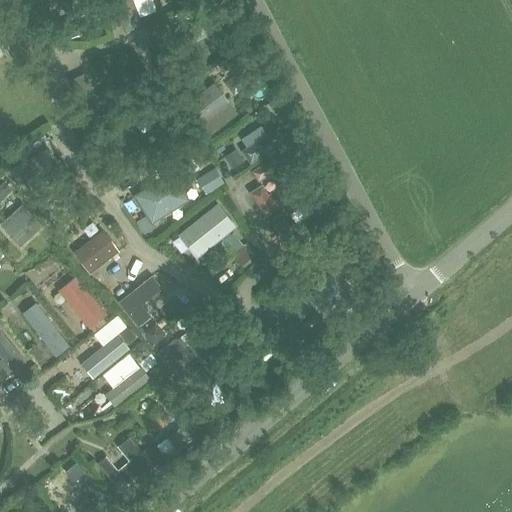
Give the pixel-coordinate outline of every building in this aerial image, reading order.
[(113,0),(125,32),(142,26),(132,0),(113,0)] [(96,11),(78,18),(84,34),(102,27),(96,11)] [(189,25),(175,33),(193,64),(227,43),(219,30),(211,17),(191,29),(189,25)] [(105,113),(118,105),(110,90),(97,96),(86,73),(71,81),(94,128),(108,120),(105,113)] [(233,104),(215,83),(183,107),(202,128),(233,104)] [(182,135),(159,105),(146,114),(170,145),(182,135)] [(267,134),(261,125),(242,138),(248,147),(243,150),(251,164),(287,141),(278,127),(267,134)] [(189,133),(199,147),(209,140),(199,126),(189,133)] [(33,156),(11,170),(18,182),(22,179),(23,180),(31,194),(65,174),(56,160),(41,170),(33,156)] [(259,183),(276,172),(268,160),(251,171),(259,183)] [(207,194),(226,183),(216,168),(198,179),(207,194)] [(191,202),(173,172),(134,195),(152,226),(191,202)] [(266,217),(300,195),(290,181),(269,194),(263,184),(250,192),(266,217)] [(0,202),(12,190),(4,182),(0,185),(0,202)] [(197,259),(237,227),(218,203),(178,235),(197,259)] [(22,206),(1,225),(20,246),(41,227),(22,206)] [(287,253),(294,249),(331,225),(322,212),(300,226),(296,220),(274,235),(287,253)] [(90,274),(92,273),(120,252),(104,230),(74,253),(90,274)] [(306,297),(323,320),(356,293),(338,269),(305,295),(306,297)] [(136,328),(151,316),(142,305),(163,288),(153,275),(117,303),(136,328)] [(108,315),(76,276),(58,291),(89,329),(108,315)] [(55,356),(69,345),(36,301),(22,312),(55,356)] [(95,334),(105,345),(127,326),(118,314),(95,334)] [(0,327),(0,354),(4,358),(0,361),(0,379),(2,381),(14,371),(27,360),(0,327)] [(118,335),(83,365),(95,379),(130,349),(118,335)] [(179,378),(213,351),(201,336),(180,353),(171,342),(158,352),(179,378)] [(147,375),(137,362),(103,391),(114,403),(147,375)] [(165,457),(203,428),(177,395),(164,405),(181,427),(157,446),(165,457)] [(97,464),(114,484),(123,478),(128,484),(153,463),(130,436),(117,447),(129,461),(118,470),(106,456),(97,464)] [(78,511),(97,511),(110,502),(77,462),(65,472),(87,499),(76,509),(78,511)]
